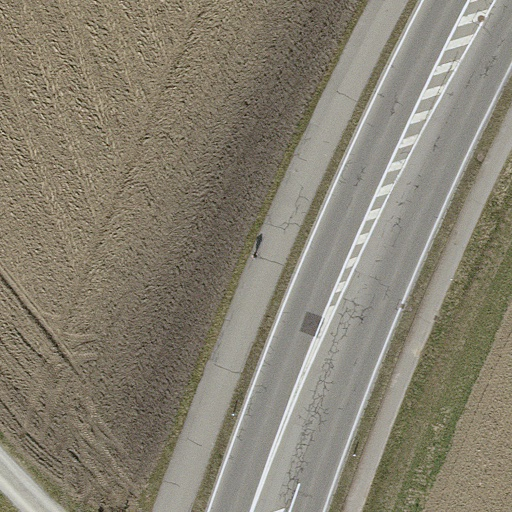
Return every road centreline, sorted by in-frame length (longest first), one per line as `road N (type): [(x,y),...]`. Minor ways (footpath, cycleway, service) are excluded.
road 1 (track): [(390,0),(239,324),(172,511)]
road 2 (primary): [(271,511),(345,298),(487,0)]
